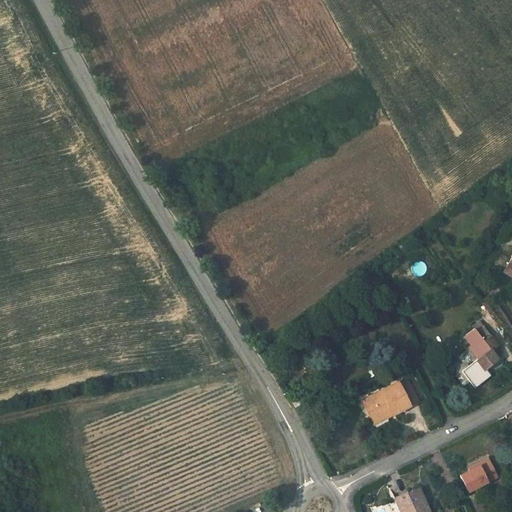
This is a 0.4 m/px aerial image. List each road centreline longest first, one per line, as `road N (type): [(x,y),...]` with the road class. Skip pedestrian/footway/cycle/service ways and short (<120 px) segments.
road 1 (unclassified): [(39,0),(288,424),(312,486)]
road 2 (residential): [(511,396),(335,494)]
